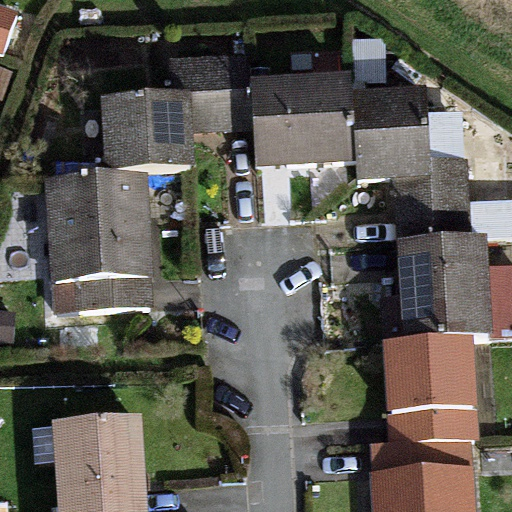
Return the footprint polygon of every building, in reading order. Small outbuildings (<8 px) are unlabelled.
[(185,133),(251,129),(248,90),(246,62),(169,67),(171,100),(104,104),(109,180),(140,178),(188,175),(185,133)] [(352,95),(351,83),(316,86),(317,98),(352,95)] [(316,86),(248,90),(251,129),(253,153),(283,151),(285,168),(357,163),(352,102),(352,95),(317,98),(316,86)] [(426,98),(352,102),(357,163),(358,182),(398,180),(402,247),(420,246),(466,243),(461,163),(430,164),(426,98)] [(283,151),(253,153),(254,170),(285,168),(283,151)] [(79,315),(142,312),(140,282),(145,282),(144,245),(134,245),(132,218),(142,217),(140,178),(109,180),(49,184),(54,287),(78,285),(79,315)] [(420,246),(421,276),(404,278),(405,301),(406,323),(386,324),(388,347),(455,344),(467,343),(487,342),(483,270),(481,242),(466,243),(420,246)] [(420,246),(402,247),(404,278),(421,276),(420,246)] [(511,340),(511,268),(483,270),(487,342),(511,340)] [(405,301),(385,302),(386,324),(406,323),(405,301)] [(467,343),(455,344),(457,379),(469,378),(467,343)] [(455,344),(388,347),(392,418),(409,417),(411,446),(465,443),(473,442),(469,378),(457,379),(455,344)] [(409,417),(392,418),(393,447),(411,446),(409,417)] [(58,463),(61,511),(123,511),(122,493),(140,492),(135,422),(67,427),(70,462),(58,463)] [(67,427),(32,429),(35,465),(58,463),(70,462),(67,427)] [(393,447),(378,448),(379,477),(374,477),(376,511),(469,511),(465,443),(411,446),(393,447)] [(140,511),(140,492),(122,493),(123,511),(140,511)]
